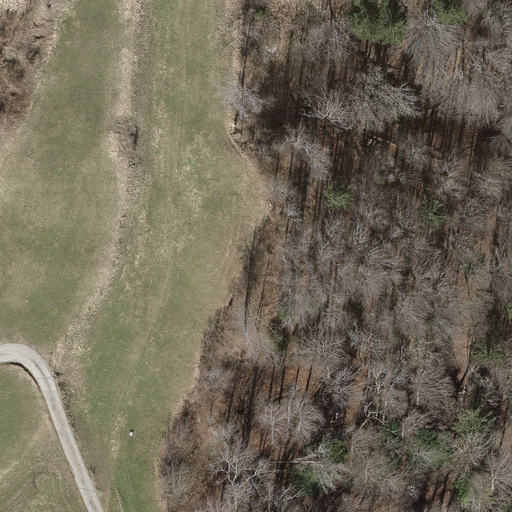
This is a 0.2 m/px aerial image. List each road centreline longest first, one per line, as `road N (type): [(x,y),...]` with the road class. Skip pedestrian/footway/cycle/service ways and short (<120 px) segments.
road 1 (track): [(0,356),(42,377),(91,511)]
road 2 (track): [(401,511),(485,477),(511,449)]
